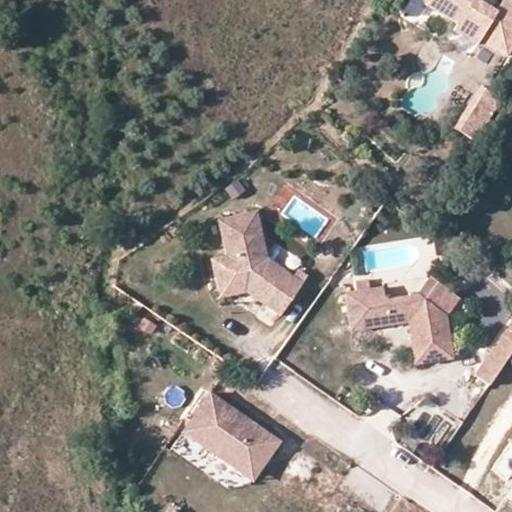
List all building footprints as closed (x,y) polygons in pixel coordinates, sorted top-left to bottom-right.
[(490,0),(429,0),(462,20),(458,27),(479,40),(482,35),(506,49),(511,40),(511,0),(504,0),(501,6),(490,0)] [(486,127),(505,96),(479,81),(461,111),(486,127)] [(453,124),(479,139),(486,127),(461,111),(453,124)] [(210,256),(217,287),(254,281),(275,294),(268,304),(278,311),(304,280),(267,254),(255,209),(216,217),(226,251),(210,256)] [(419,292),(447,309),(457,292),(429,275),(419,292)] [(356,281),(357,291),(373,289),(371,279),(356,281)] [(254,281),(217,287),(219,297),(250,291),(268,304),(275,294),(254,281)] [(413,351),(451,346),(447,309),(419,292),(387,294),(386,287),(373,289),(357,291),(349,291),(353,331),(408,327),(413,351)] [(511,350),(511,320),(491,352),(505,361),(511,350)] [(453,360),(451,346),(413,351),(415,365),(453,360)] [(505,361),(491,352),(476,373),(491,383),(505,361)] [(271,457),(281,442),(211,394),(189,426),(202,435),(197,441),(249,476),(265,453),(271,457)] [(202,435),(189,426),(185,433),(197,441),(202,435)] [(265,453),(249,476),(255,480),(271,457),(265,453)]
